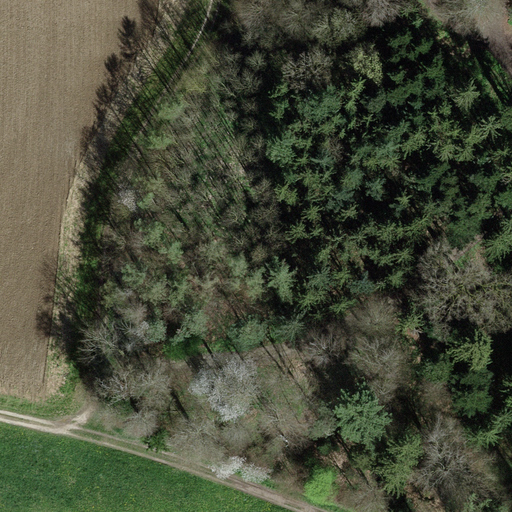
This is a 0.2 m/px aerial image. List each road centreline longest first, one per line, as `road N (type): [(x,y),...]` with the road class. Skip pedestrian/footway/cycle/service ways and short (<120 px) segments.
road 1 (track): [(511,179),(324,241),(181,308),(70,425)]
road 2 (track): [(205,0),(185,63),(130,142),(98,238),(92,347),(70,425)]
road 3 (track): [(70,425),(305,511)]
road 4 (track): [(411,0),(511,110)]
